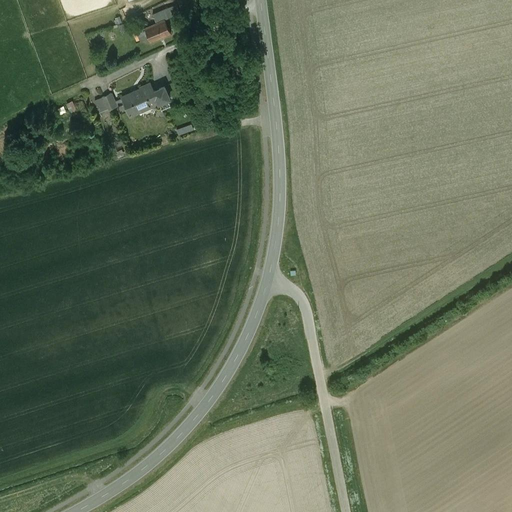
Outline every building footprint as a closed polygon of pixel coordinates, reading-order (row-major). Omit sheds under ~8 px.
[(165,18),(144,27),(150,42),(171,33),(165,18)] [(207,43),(196,46),(200,64),(211,61),(207,43)] [(154,91),(150,83),(150,84),(141,88),(141,89),(122,97),(130,115),(159,102),(154,91)] [(154,91),(159,102),(162,109),(171,105),(168,99),(170,98),(164,86),(154,91)] [(111,92),(101,96),(106,110),(116,105),(111,92)]
